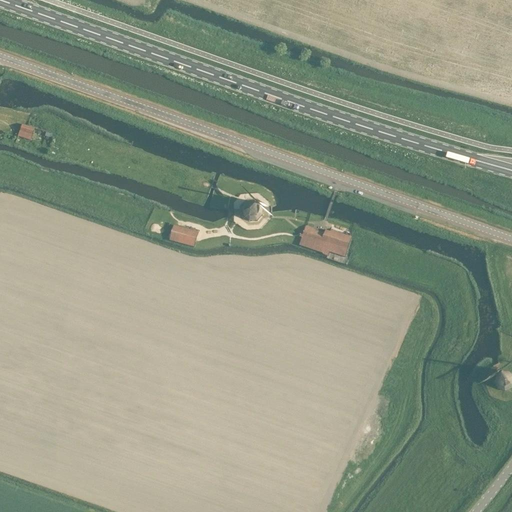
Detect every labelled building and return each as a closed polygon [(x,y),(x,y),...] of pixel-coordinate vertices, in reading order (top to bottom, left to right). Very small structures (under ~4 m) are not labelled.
[(18,136),(30,139),(34,127),(22,123),(18,136)] [(244,214),(251,220),(256,219),(262,214),(261,205),(256,200),(249,201),(244,206),(244,214)] [(160,225),(166,222),(164,216),(157,219),(160,225)] [(170,240),(194,247),(198,232),(174,225),(170,240)] [(301,237),(301,239),(299,244),(322,252),(322,253),(327,255),(329,250),(344,256),(351,236),(330,228),(329,230),(325,229),(324,232),(313,229),(313,227),(305,225),(302,234),(300,233),(299,236),(301,237)] [(498,388),(506,390),(511,387),(511,374),(511,372),(504,370),(497,374),(494,380),(498,388)]
